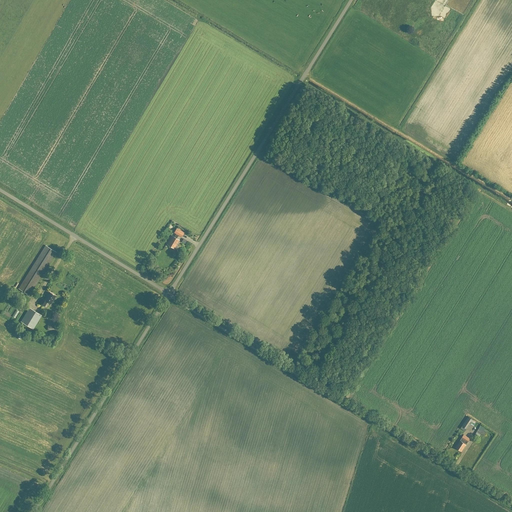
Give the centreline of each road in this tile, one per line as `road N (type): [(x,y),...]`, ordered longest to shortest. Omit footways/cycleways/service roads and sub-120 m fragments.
road 1 (unclassified): [(511,504),(168,294)]
road 2 (unclassified): [(168,294),(350,0)]
road 3 (unclassified): [(34,511),(168,294)]
road 4 (unclassified): [(168,294),(0,190)]
